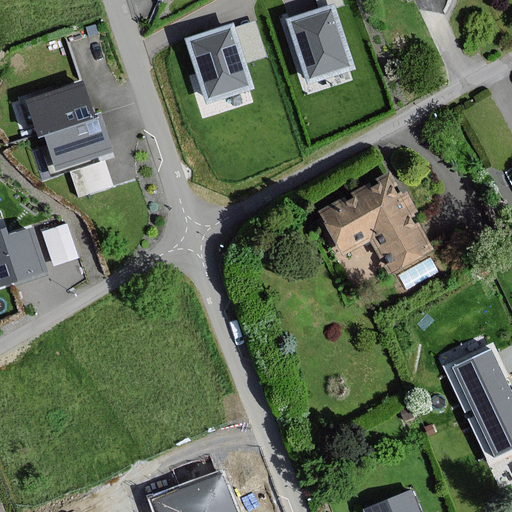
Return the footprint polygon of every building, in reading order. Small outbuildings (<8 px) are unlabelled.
[(353,67),(333,7),(290,21),(309,81),(353,67)] [(251,87),(232,27),(188,41),(208,101),(251,87)] [(89,103),(82,84),(29,102),(41,138),(45,136),(52,155),(47,156),(52,171),(112,151),(106,132),(100,115),(93,117),(89,103)] [(111,185),(104,162),(71,173),(79,196),(111,185)] [(431,250),(389,174),(318,212),(341,255),(372,238),(391,272),(431,250)] [(76,257),(66,226),(44,233),(55,264),(76,257)] [(0,285),(45,270),(32,230),(8,238),(5,231),(0,233),(0,285)] [(511,396),(504,380),(490,351),(454,368),(495,454),(511,446),(511,396)] [(233,511),(221,478),(158,502),(161,511),(233,511)] [(416,511),(409,493),(362,511),(416,511)]
